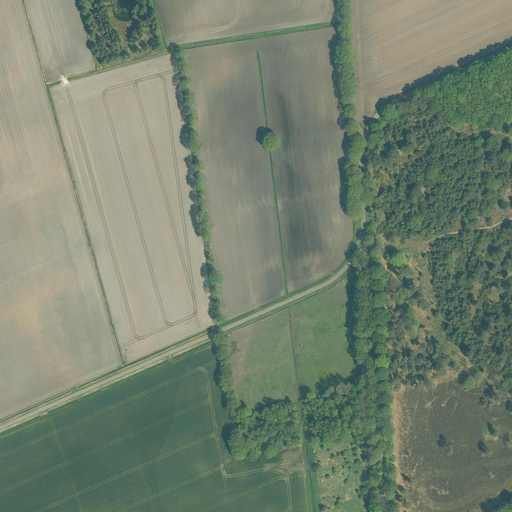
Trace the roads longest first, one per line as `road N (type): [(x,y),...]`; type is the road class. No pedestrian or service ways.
road 1 (unclassified): [(0,428),(330,280),(359,245),(359,158),(375,117),(511,47)]
road 2 (track): [(386,511),(369,257),(359,245)]
road 3 (track): [(511,218),(369,257)]
road 4 (track): [(366,130),(356,123),(347,0)]
